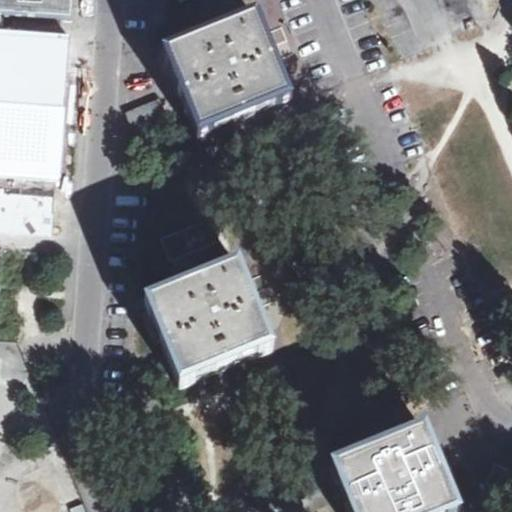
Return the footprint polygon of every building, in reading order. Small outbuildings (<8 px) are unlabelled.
[(0,0),(0,15),(69,21),(69,0),(0,0)] [(291,106),(280,78),(271,57),(256,21),(164,58),(199,143),(291,106)] [(0,177),(53,181),(59,182),(69,60),(70,46),(70,44),(0,38),(0,177)] [(159,101),(126,114),(142,153),(175,139),(159,101)] [(49,235),(53,181),(0,177),(0,232),(4,232),(31,234),(49,236),(49,235)] [(208,225),(165,242),(174,260),(216,243),(208,225)] [(238,267),(145,305),(180,390),(273,353),(252,302),(238,267)] [(424,432),(331,469),(348,511),(456,511),(439,468),(424,432)]
